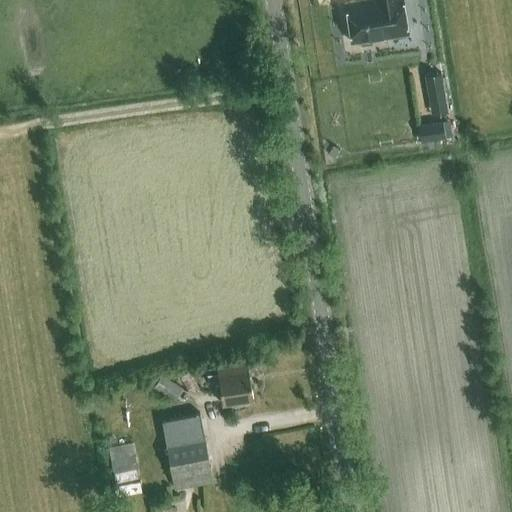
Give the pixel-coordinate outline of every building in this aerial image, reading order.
[(373,39),(408,33),(402,0),(355,0),(345,2),(351,42),(358,41),(361,45),(372,43),(373,39)] [(424,121),(427,139),(456,133),(452,115),(424,121)] [(222,403),(253,398),(248,364),(217,369),(222,403)] [(199,386),(188,369),(179,375),(190,392),(199,386)] [(182,387),(161,374),(154,385),(175,399),(182,387)] [(162,419),(174,489),(212,483),(200,413),(162,419)] [(139,478),(132,443),(108,448),(115,483),(139,478)] [(141,493),(139,479),(116,484),(119,497),(141,493)]
